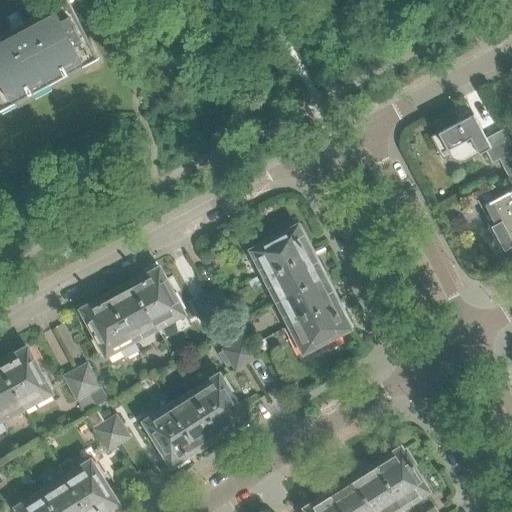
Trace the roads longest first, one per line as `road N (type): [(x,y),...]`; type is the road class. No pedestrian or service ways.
road 1 (residential): [(0,322),(304,159)]
road 2 (residential): [(192,511),(418,368)]
road 3 (residential): [(304,159),(418,368)]
road 4 (residential): [(479,332),(370,129)]
road 5 (residential): [(370,129),(511,53)]
road 6 (residential): [(418,368),(487,511)]
